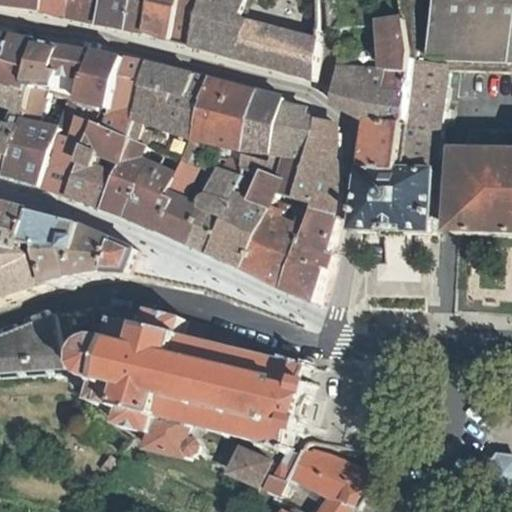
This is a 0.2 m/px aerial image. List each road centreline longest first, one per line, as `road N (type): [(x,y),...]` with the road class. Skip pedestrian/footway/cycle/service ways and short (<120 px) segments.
road 1 (residential): [(0,21),(301,90),(348,125),(356,136),(353,238),(333,338)]
road 2 (residential): [(333,338),(306,315),(98,215),(0,188)]
road 3 (residential): [(0,313),(137,288),(313,340),(333,338)]
road 4 (residential): [(511,354),(385,350),(333,338)]
